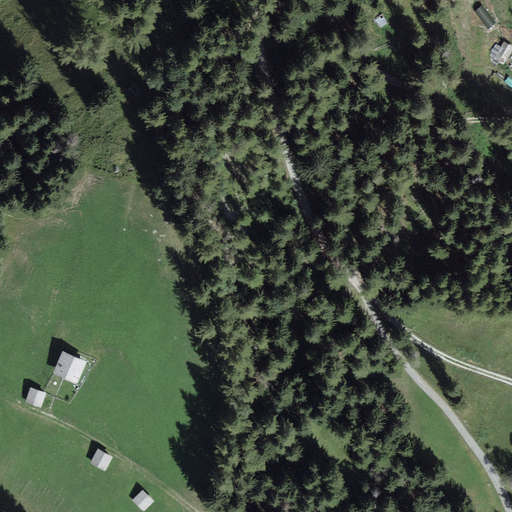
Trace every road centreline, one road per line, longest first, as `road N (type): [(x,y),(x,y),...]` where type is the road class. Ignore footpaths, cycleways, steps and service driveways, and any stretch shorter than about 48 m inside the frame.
road 1 (track): [(511,511),(489,463),(404,362),(351,272),(317,232),(268,87),(261,27),(267,0)]
road 2 (track): [(325,0),(332,31),(350,52),(398,85),(462,120),(511,120)]
road 3 (track): [(195,511),(117,454),(0,391)]
road 4 (track): [(351,272),(398,327),(447,360),(511,386)]
